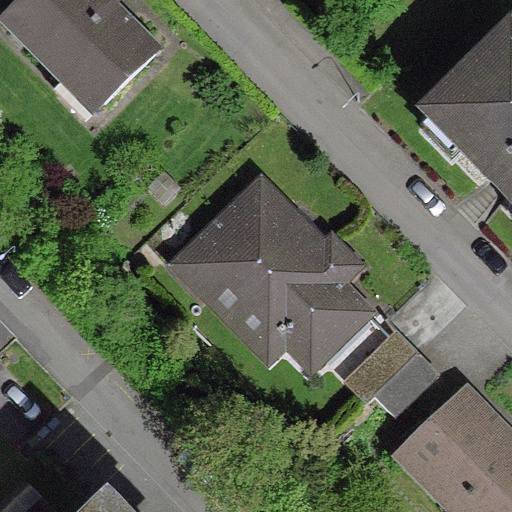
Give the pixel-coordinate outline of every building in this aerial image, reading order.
[(80,126),(151,56),(95,0),(23,0),(0,23),(62,86),(51,97),(80,126)] [(427,125),(428,124),(511,209),(511,42),(508,38),(423,121),(427,125)] [(307,371),(362,317),(330,285),(346,270),(349,274),(351,271),(327,246),(320,253),(256,188),(173,269),(206,303),(223,286),(307,371)] [(341,385),(362,407),(369,400),(412,357),(391,336),(341,385)] [(412,357),(369,400),(391,421),(434,379),(412,357)] [(490,426),(460,395),(394,459),(445,511),(447,511),(457,503),(466,511),(511,511),(511,448),(504,440),(500,443),(487,430),(490,426)]
